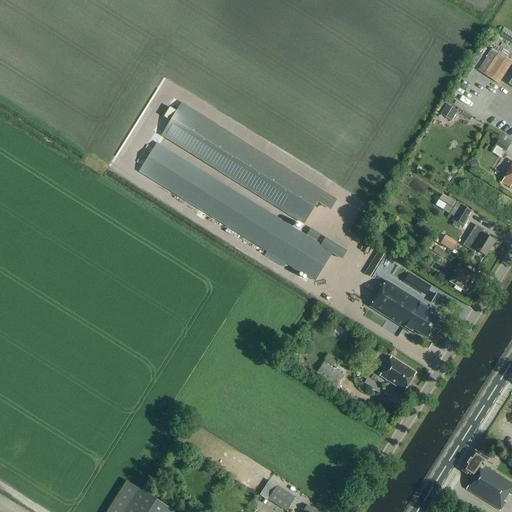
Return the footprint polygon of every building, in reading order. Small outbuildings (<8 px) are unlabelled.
[(482,46),(462,74),(468,78),(487,50),(482,46)] [(498,86),(511,65),(511,62),(493,50),(478,72),(498,86)] [(439,113),(451,119),(456,108),(444,103),(439,113)] [(195,111),(182,104),(176,112),(170,108),(164,117),(171,122),(162,135),(188,151),(231,178),(304,224),(317,203),(323,206),(330,211),(337,200),(330,196),(324,192),(251,146),(243,141),(195,111)] [(511,141),(502,135),(495,146),(506,152),(511,142),(511,141)] [(139,172),(267,252),(265,256),(283,268),(286,263),(292,267),(290,271),(295,275),(298,271),(314,281),(331,253),(341,259),(346,251),(324,237),(320,244),(316,242),(320,234),(310,228),(305,235),(157,143),(139,172)] [(471,163),(469,164),(470,165),(472,170),(477,167),(475,162),(471,163)] [(511,165),(501,183),(511,189),(511,165)] [(442,195),(435,206),(450,215),(457,204),(442,195)] [(456,218),(454,220),(455,221),(461,225),(462,225),(470,211),(463,207),(462,207),(456,218)] [(474,254),(476,251),(485,256),(495,242),(482,234),(484,231),(476,226),(463,246),(474,254)] [(443,233),(439,242),(452,249),(457,240),(443,233)] [(436,247),(432,252),(443,259),(447,253),(436,247)] [(466,291),(475,275),(458,265),(454,272),(456,273),(451,282),(457,285),(454,289),(460,292),(462,289),(466,291)] [(373,309),(414,335),(416,331),(427,338),(439,320),(429,313),(431,310),(430,309),(389,283),(386,282),(370,307),(373,309)] [(404,392),(416,373),(391,358),(380,376),(404,392)] [(336,390),(345,377),(324,363),(315,377),(336,390)] [(376,387),(367,380),(364,384),(374,391),(376,387)] [(500,511),(511,492),(511,483),(484,466),(488,460),(475,451),(462,471),(473,479),(466,489),(500,511)] [(261,497),(285,511),(286,511),(295,499),(270,483),(261,497)] [(174,511),(139,489),(124,511),(174,511)]
